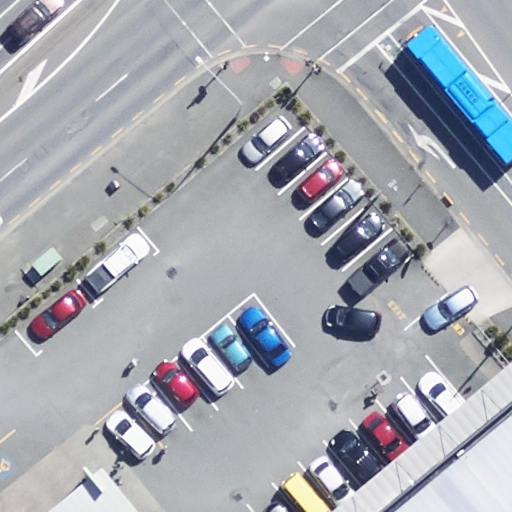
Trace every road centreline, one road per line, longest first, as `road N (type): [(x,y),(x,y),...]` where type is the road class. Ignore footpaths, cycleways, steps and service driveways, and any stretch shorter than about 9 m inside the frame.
road 1 (trunk): [(0,92),(109,0)]
road 2 (secondary): [(511,104),(428,0)]
